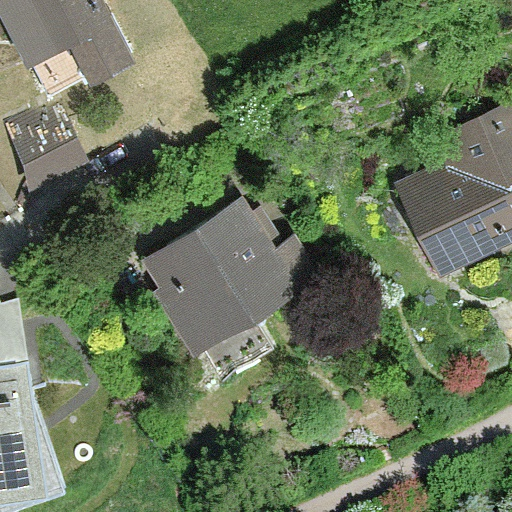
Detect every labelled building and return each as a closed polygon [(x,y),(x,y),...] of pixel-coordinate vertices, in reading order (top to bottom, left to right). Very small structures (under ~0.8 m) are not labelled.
[(99,0),(4,0),(32,51),(39,49),(72,31),(93,70),(127,53),(99,0)] [(56,99),(12,120),(22,143),(30,178),(32,178),(84,153),(79,144),(78,144),(56,99)] [(453,160),(402,184),(440,265),(511,231),(511,102),(442,135),(453,160)] [(166,246),(144,260),(160,285),(161,285),(222,377),(273,344),(251,309),(290,284),(294,290),(304,291),(315,285),(318,276),(292,236),(270,250),(237,199),(165,245),(166,246)] [(486,310),(433,335),(445,362),(499,337),(486,310)] [(16,373),(0,375),(0,492),(46,477),(19,396),(16,373)]
